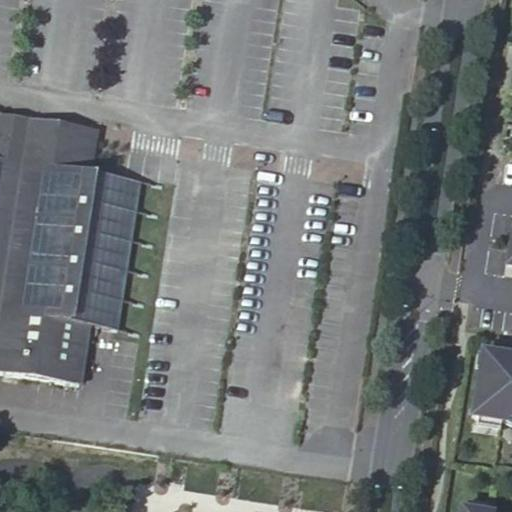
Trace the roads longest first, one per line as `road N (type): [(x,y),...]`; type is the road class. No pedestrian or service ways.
road 1 (residential): [(405,471),(479,0)]
road 2 (residential): [(454,0),(381,467)]
